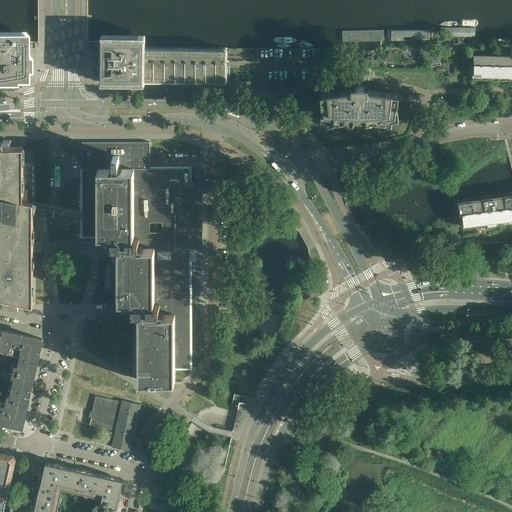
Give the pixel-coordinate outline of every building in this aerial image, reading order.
[(442,26),(442,37),(477,37),(477,27),(442,26)] [(391,29),(391,41),(432,41),(432,29),(391,29)] [(343,30),(343,42),(385,42),(385,30),(343,30)] [(28,69),(28,56),(25,56),(25,33),(0,33),(0,81),(13,82),(13,79),(25,79),(24,69),(28,69)] [(226,60),(226,50),(226,49),(145,48),(145,36),(101,35),(101,63),(105,63),(105,81),(226,82),(226,71),(226,66),(226,62),(226,60)] [(511,56),(474,56),(474,62),(474,64),(474,65),(471,65),(471,67),(471,69),(471,70),(471,72),(471,73),(472,74),(472,75),(472,77),(473,79),(496,79),(497,79),(498,79),(500,79),(501,79),(510,80),(511,79),(511,56)] [(384,74),(384,62),(371,62),(371,74),(384,74)] [(388,94),(367,94),(364,94),(364,93),(364,92),(364,87),(356,87),(356,92),(355,92),(353,92),(353,90),(321,94),(322,107),(323,106),(324,107),(323,117),(328,117),(334,118),(334,122),(348,120),(348,117),(354,117),(354,120),(360,120),(366,120),(367,117),(372,117),(372,120),(379,121),(380,119),(393,117),(397,117),(396,106),(396,105),(396,104),(396,103),(392,104),(390,104),(389,103),(389,102),(389,100),(388,96),(388,94)] [(396,105),(396,106),(398,106),(399,94),(367,90),(367,91),(367,92),(367,94),(388,94),(388,96),(389,100),(389,102),(389,103),(390,104),(392,104),(396,103),(396,104),(396,105)] [(0,296),(13,300),(13,304),(19,306),(19,301),(34,304),(33,207),(82,218),(82,213),(33,202),(33,164),(23,162),(23,147),(9,147),(9,140),(3,140),(3,143),(0,142),(0,296)] [(190,368),(190,249),(202,248),(202,182),(190,182),(189,169),(150,169),(150,142),(82,143),(82,213),(82,218),(82,227),(83,227),(83,236),(102,236),(103,236),(103,244),(105,246),(119,246),(119,249),(117,249),(117,262),(119,262),(119,264),(110,264),(110,268),(110,273),(119,273),(119,275),(117,275),(117,302),(123,302),(123,310),(126,312),(140,312),(140,314),(137,315),(138,368),(139,368),(139,381),(175,381),(175,368),(190,368)] [(511,197),(459,205),(460,213),(462,226),(511,219),(511,197)] [(38,359),(42,339),(3,330),(0,345),(0,348),(8,350),(8,352),(20,355),(38,359)] [(30,393),(38,359),(20,355),(18,365),(12,364),(9,377),(11,377),(9,388),(30,393)] [(0,421),(23,427),(30,393),(9,388),(6,401),(0,399),(0,421)] [(130,451),(141,405),(137,404),(123,401),(122,402),(96,396),(93,409),(89,425),(100,427),(116,431),(112,447),(130,451)] [(0,480),(10,483),(16,458),(14,455),(2,453),(0,461),(0,480)] [(66,490),(71,468),(46,462),(41,486),(40,486),(40,487),(62,492),(62,489),(66,490)] [(94,496),(98,474),(71,468),(66,490),(94,496)] [(117,506),(122,486),(123,480),(98,474),(94,496),(97,497),(96,502),(98,503),(117,507),(118,506),(117,506)] [(0,492),(8,495),(10,483),(0,480),(0,492)] [(57,511),(61,492),(62,492),(40,487),(34,511),(57,511)] [(116,511),(117,507),(98,503),(97,504),(94,511),(116,511)]
